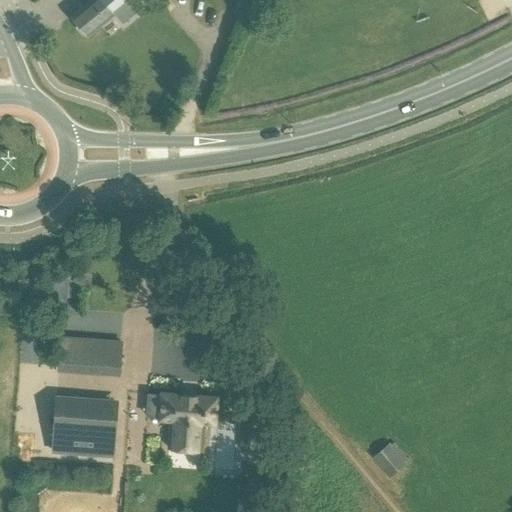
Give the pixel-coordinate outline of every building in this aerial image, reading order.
[(113,12),(128,0),(88,0),(71,15),(79,25),(78,27),(82,33),(85,32),(87,35),(114,13),(113,12)] [(119,372),(121,342),(105,341),(103,371),(119,372)] [(213,422),(215,398),(195,396),(196,395),(182,393),(181,395),(162,394),(160,418),(170,418),(168,447),(201,450),(203,421),(213,422)] [(113,455),(116,406),(56,401),(52,451),(113,455)] [(244,408),(242,433),(261,435),(263,410),(244,408)] [(388,444),(372,457),(391,480),(407,467),(388,444)]
